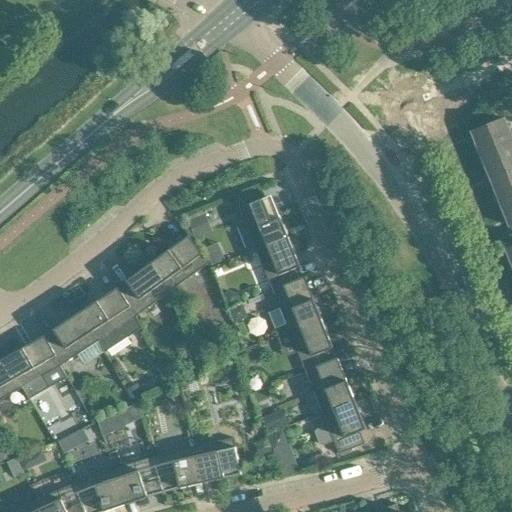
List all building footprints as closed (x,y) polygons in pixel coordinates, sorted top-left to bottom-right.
[(481,155),(481,156),(511,143),(511,137),(504,119),(472,132),(476,142),(477,142),(482,155),(481,155)] [(511,170),(511,143),(481,156),(482,157),(483,156),(488,169),(487,170),(491,179),(511,170)] [(511,197),(511,170),(491,179),(495,189),(496,188),(501,201),(500,202),(500,203),(511,197)] [(248,254),(257,250),(289,237),(280,216),(279,216),(279,217),(274,219),(265,197),(239,208),(244,219),(235,223),(248,254)] [(511,225),(511,197),(500,203),(501,203),(502,203),(507,216),(506,216),(510,227),(511,225)] [(295,255),(296,255),(289,237),(257,250),(273,290),(299,280),(289,257),(294,255),(295,255)] [(320,261),(332,257),(326,239),(314,242),(320,261)] [(171,250),(170,249),(152,262),(173,290),(209,263),(193,241),(174,255),(171,250)] [(136,317),(173,290),(152,262),(137,273),(138,274),(141,278),(122,293),(121,294),(136,317)] [(322,273),(302,279),(306,293),(326,288),(322,273)] [(321,318),(313,297),(312,298),(307,300),(299,280),(273,290),(280,309),(266,314),(273,330),(287,324),(290,331),(321,318)] [(142,326),(136,317),(121,294),(102,306),(99,301),(100,301),(99,300),(80,312),(99,341),(104,350),(142,326)] [(61,366),(99,341),(80,312),(64,322),(65,323),(68,328),(47,342),(61,366)] [(327,336),(329,336),(321,318),(290,331),(306,372),(332,361),(322,338),(327,336)] [(359,320),(346,324),(352,344),(365,340),(359,320)] [(61,366),(47,342),(28,353),(25,348),(26,348),(25,347),(6,358),(23,388),(28,397),(48,386),(42,376),(61,366)] [(341,375),(360,369),(354,354),(336,361),(341,375)] [(0,400),(23,388),(6,358),(0,361),(0,400)] [(354,399),(346,378),(345,379),(345,380),(340,382),(332,361),(306,372),(323,412),(354,399)] [(360,418),(362,417),(354,399),(323,412),(328,426),(317,431),(316,433),(321,445),(323,446),(334,441),(339,454),(365,444),(355,419),(360,417),(360,418)] [(116,412),(98,421),(103,436),(123,426),(116,412)] [(381,443),(404,436),(399,420),(376,427),(381,443)] [(194,447),(200,472),(202,483),(242,474),(236,449),(237,449),(235,438),(194,447)] [(202,483),(200,472),(194,447),(173,452),(154,457),(164,492),(179,488),(202,483)] [(30,454),(19,459),(24,470),(35,465),(30,454)] [(154,457),(135,462),(114,469),(126,504),(148,497),(164,492),(154,457)] [(126,504),(114,469),(93,477),(75,484),(86,511),(103,511),(104,511),(126,504)] [(86,511),(75,484),(57,491),(37,500),(42,511),(86,511)] [(42,511),(37,500),(17,510),(12,511),(42,511)] [(359,502),(350,506),(352,511),(354,511),(360,511),(362,511),(359,502)]
